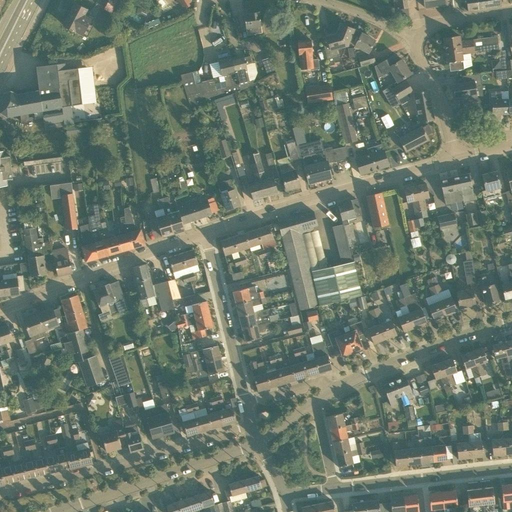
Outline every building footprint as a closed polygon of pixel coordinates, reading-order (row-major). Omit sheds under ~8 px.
[(409,0),(393,0),(395,9),(408,7),(407,0),(409,0)] [(465,0),(468,11),(479,10),(477,0),(465,0)] [(499,0),(477,0),(479,10),(500,7),(499,0)] [(64,25),(82,35),(91,18),(88,16),(91,12),(75,4),(64,25)] [(244,14),(245,24),(246,29),(248,35),(261,33),(260,24),(260,22),(259,12),(256,12),(255,11),(252,11),(251,13),(249,13),(244,14)] [(347,46),(350,39),(354,29),(340,24),(337,34),(347,46)] [(128,28),(120,31),(124,39),(132,35),(128,28)] [(362,33),(355,46),(368,53),(375,40),(362,33)] [(327,38),(323,40),(326,58),(328,66),(334,64),(333,62),(340,60),(337,48),(347,46),(337,34),(327,36),(327,38)] [(474,46),(473,40),(460,42),(459,36),(443,38),(445,50),(474,46)] [(310,40),(299,41),(298,41),(299,56),(299,55),(301,69),(319,67),(318,59),(312,60),(311,54),(312,54),(310,41),(311,41),(310,40)] [(499,49),(498,43),(474,46),(445,50),(447,63),(455,62),(457,70),(464,69),(462,55),(499,49)] [(247,70),(246,65),(253,63),(250,54),(244,56),(243,55),(231,58),(239,91),(254,83),(253,81),(249,82),(246,70),(247,70)] [(359,58),(361,66),(374,62),(372,54),(359,58)] [(390,71),(397,82),(410,74),(401,59),(398,61),(394,55),(375,66),(374,66),(378,78),(390,71)] [(270,57),(262,60),(267,75),(275,72),(270,57)] [(191,108),(239,91),(231,58),(219,61),(223,76),(223,75),(226,87),(216,90),(214,79),(195,84),(192,72),(181,75),(183,83),(191,108)] [(492,69),(500,68),(499,59),(491,60),(492,69)] [(0,112),(1,113),(7,117),(21,114),(22,122),(32,120),(32,117),(29,118),(28,113),(34,112),(34,115),(42,114),(45,130),(64,126),(64,124),(72,122),(70,105),(82,104),(78,69),(61,71),(60,66),(57,67),(57,64),(36,67),(39,91),(38,91),(38,90),(36,89),(32,89),(32,90),(31,91),(31,92),(17,95),(11,91),(4,93),(0,102),(0,112)] [(496,79),(507,78),(506,70),(501,71),(495,71),(496,79)] [(455,98),(462,97),(463,99),(477,97),(475,87),(482,86),(480,74),(467,76),(468,82),(453,84),(455,98)] [(406,94),(409,92),(412,90),(407,81),(392,90),(401,105),(407,101),(406,94)] [(308,103),(332,100),(330,85),(319,86),(319,85),(304,87),(308,103)] [(420,123),(433,120),(428,90),(415,93),(420,123)] [(332,93),(335,106),(338,119),(344,144),(357,141),(348,103),(347,103),(344,91),(332,93)] [(491,92),(492,115),(509,114),(508,99),(501,100),(501,91),(491,92)] [(232,94),(215,100),(221,120),(226,119),(223,109),(222,108),(224,106),(234,102),(232,96),(232,94)] [(365,96),(352,99),(354,109),(367,106),(365,96)] [(272,98),(259,101),(261,110),(268,109),(267,102),(273,101),(272,98)] [(428,125),(422,127),(422,126),(420,128),(417,123),(411,127),(396,135),(405,152),(416,146),(429,140),(427,135),(432,133),(428,125)] [(230,155),(226,142),(225,139),(217,142),(222,158),(230,155)] [(349,158),(346,149),(346,146),(332,150),(331,147),(324,149),(325,151),(324,151),(321,141),(296,147),(298,156),(301,166),(304,165),(309,183),(331,178),(328,163),(335,161),(335,162),(349,158)] [(296,147),(295,147),(294,142),(286,144),(291,159),(298,156),(296,147)] [(10,156),(3,156),(3,150),(0,150),(0,185),(7,185),(6,179),(12,178),(10,156)] [(384,151),(356,160),(360,174),(389,165),(384,151)] [(269,171),(275,169),(271,152),(265,153),(269,171)] [(248,155),(250,165),(256,182),(248,185),(253,200),(265,197),(253,155),(253,154),(248,155)] [(278,193),(275,183),(273,177),(265,179),(258,154),(253,155),(265,197),(278,193)] [(300,186),(297,176),(295,170),(292,162),(279,166),(286,190),(300,186)] [(243,166),(237,168),(241,180),(247,179),(243,166)] [(499,187),(500,187),(496,172),(482,175),(486,190),(481,191),(484,200),(501,196),(499,187)] [(462,190),(462,196),(473,194),(469,174),(458,176),(461,190),(462,190)] [(440,180),(445,205),(457,202),(456,199),(463,198),(462,196),(462,190),(461,190),(458,176),(440,180)] [(183,177),(179,178),(180,181),(179,182),(181,191),(187,189),(185,180),(184,181),(183,177)] [(159,191),(156,178),(150,179),(153,193),(159,191)] [(239,205),(236,195),(234,190),(230,179),(225,181),(217,183),(221,194),(226,209),(239,205)] [(71,182),(71,183),(71,185),(61,186),(67,230),(77,228),(71,182)] [(424,198),(429,197),(426,183),(415,186),(421,211),(427,210),(424,198)] [(415,213),(421,211),(415,186),(404,188),(407,202),(412,201),(415,213)] [(374,228),(388,225),(381,193),(367,196),(374,228)] [(184,230),(183,224),(182,224),(178,209),(177,209),(178,211),(173,212),(168,197),(162,199),(173,234),(184,230)] [(212,213),(218,211),(213,198),(207,200),(207,199),(178,209),(182,224),(183,224),(212,214),(212,213)] [(160,230),(162,237),(169,235),(169,234),(172,233),(173,234),(162,199),(157,201),(161,212),(164,213),(165,215),(156,218),(149,221),(152,232),(160,230)] [(341,220),(343,228),(349,227),(347,219),(361,215),(359,209),(357,199),(351,201),(342,203),(342,204),(338,205),(338,204),(337,205),(342,220),(341,220)] [(95,216),(88,217),(89,226),(90,231),(91,233),(103,230),(101,223),(98,204),(93,204),(95,216)] [(145,244),(144,243),(140,230),(136,231),(129,207),(124,209),(125,216),(126,223),(133,248),(145,244)] [(49,230),(47,214),(46,214),(46,212),(39,214),(39,220),(38,220),(38,222),(37,222),(38,232),(41,232),(41,233),(48,232),(48,230),(49,230)] [(300,230),(308,228),(318,225),(314,212),(278,222),(300,310),(362,295),(354,262),(342,264),(327,268),(311,272),(303,242),(300,230)] [(476,213),(478,223),(487,222),(485,212),(476,213)] [(440,230),(457,226),(454,213),(437,217),(440,230)] [(466,214),(468,226),(477,224),(475,213),(466,214)] [(124,234),(117,236),(121,251),(133,248),(126,223),(125,216),(120,218),(124,234)] [(413,247),(420,245),(416,227),(424,225),(422,217),(406,221),(413,247)] [(40,256),(36,234),(35,227),(33,227),(32,221),(23,223),(24,229),(22,229),(27,255),(31,277),(46,274),(44,262),(45,262),(44,255),(40,256)] [(110,255),(121,251),(117,236),(110,238),(105,221),(101,223),(103,230),(110,255)] [(274,240),(272,235),(269,225),(257,229),(261,243),(263,250),(266,257),(271,255),(269,248),(276,246),(274,239),(274,240)] [(504,239),(511,236),(511,226),(502,229),(504,239)] [(347,239),(354,237),(352,228),(344,231),(347,239)] [(249,247),(256,245),(261,243),(257,229),(244,233),(249,247)] [(103,230),(91,233),(98,258),(110,255),(103,230)] [(86,261),(98,258),(91,233),(90,231),(82,233),(84,243),(81,244),(82,246),(86,261)] [(344,231),(335,234),(342,264),(354,262),(350,248),(349,248),(347,239),(344,231)] [(232,237),(237,251),(249,247),(244,233),(232,237)] [(220,241),(225,255),(237,251),(232,237),(220,241)] [(320,238),(303,242),(311,272),(327,268),(320,238)] [(72,273),(69,259),(66,249),(52,252),(58,276),(72,273)] [(181,253),(186,268),(198,264),(193,249),(181,253)] [(186,268),(181,253),(168,257),(173,272),(186,268)] [(239,258),(241,265),(247,263),(245,256),(239,258)] [(477,283),(473,260),(467,261),(462,262),(467,285),(477,283)] [(511,263),(508,265),(510,274),(506,275),(508,283),(502,284),(505,298),(511,296),(511,263)] [(131,268),(132,269),(140,300),(155,296),(146,264),(131,268)] [(233,281),(244,278),(242,272),(232,274),(233,281)] [(187,275),(189,281),(195,279),(193,273),(187,275)] [(18,280),(23,279),(23,275),(17,276),(17,278),(2,280),(2,284),(0,284),(0,296),(19,294),(18,280)] [(499,301),(496,291),(494,284),(487,286),(485,277),(479,278),(484,298),(486,298),(487,304),(499,301)] [(432,295),(436,293),(434,286),(431,279),(426,281),(432,295)] [(100,307),(102,313),(98,315),(101,323),(113,319),(110,311),(108,304),(114,301),(118,313),(128,310),(123,296),(118,280),(117,281),(118,281),(117,281),(109,284),(100,287),(101,287),(99,288),(99,289),(97,289),(96,289),(94,289),(93,289),(100,307)] [(173,299),(170,290),(168,281),(155,284),(161,311),(174,309),(172,299),(173,299)] [(236,304),(264,297),(263,291),(256,293),(255,286),(247,288),(233,291),(236,304)] [(475,305),(473,295),(472,289),(457,292),(460,308),(475,305)] [(403,298),(405,305),(408,313),(414,328),(427,323),(415,293),(403,298)] [(82,329),(87,328),(77,295),(61,300),(66,316),(63,316),(65,322),(64,322),(65,326),(63,327),(65,333),(67,333),(82,329)] [(367,308),(365,296),(358,298),(360,310),(367,308)] [(457,311),(451,296),(440,301),(445,316),(457,311)] [(239,316),(254,313),(252,306),(265,303),(264,297),(236,304),(239,316)] [(355,298),(348,299),(350,308),(357,306),(355,298)] [(181,321),(210,314),(206,301),(192,305),(194,312),(180,316),(181,321)] [(434,320),(445,316),(440,301),(428,305),(434,320)] [(292,324),(300,322),(295,302),(287,304),(292,324)] [(373,309),(376,317),(381,315),(378,307),(373,309)] [(37,314),(44,330),(58,324),(52,309),(37,314)] [(242,329),(271,322),(268,309),(254,313),(239,316),(242,329)] [(371,319),(376,317),(373,309),(368,311),(371,319)] [(316,310),(306,312),(309,322),(318,320),(316,310)] [(398,317),(400,323),(403,332),(414,328),(408,313),(398,317)] [(44,330),(37,314),(24,319),(29,334),(31,339),(25,341),(30,358),(38,355),(33,341),(46,336),(44,330)] [(193,324),(197,338),(207,336),(205,328),(213,327),(210,314),(181,321),(176,322),(178,328),(193,324)] [(397,335),(393,325),(391,320),(379,324),(385,339),(397,335)] [(354,353),(361,350),(361,349),(362,348),(357,336),(364,333),(361,321),(348,326),(349,330),(344,332),(345,334),(352,352),(354,351),(354,353)] [(260,338),(258,332),(266,331),(265,329),(272,328),(271,322),(242,329),(245,342),(260,338)] [(286,327),(288,335),(302,332),(300,324),(286,327)] [(373,344),(385,339),(379,324),(367,329),(373,344)] [(6,343),(13,340),(7,325),(0,327),(0,343),(0,344),(0,348),(1,352),(0,352),(0,360),(0,361),(2,366),(8,364),(6,359),(13,357),(14,356),(11,349),(8,350),(6,343)] [(86,343),(82,329),(67,333),(70,344),(65,345),(66,348),(68,354),(73,353),(75,352),(74,346),(86,343)] [(345,334),(341,336),(338,330),(327,334),(332,346),(338,343),(343,356),(344,355),(345,357),(352,354),(351,352),(352,352),(345,334)] [(67,333),(65,333),(66,336),(59,337),(61,343),(50,345),(52,351),(66,348),(65,345),(70,344),(67,333)] [(511,339),(502,342),(508,368),(511,366),(511,339)] [(313,355),(326,351),(323,340),(310,343),(313,355)] [(503,369),(508,368),(502,342),(492,345),(495,359),(500,357),(503,369)] [(88,386),(95,384),(104,381),(95,355),(90,357),(86,343),(74,346),(75,352),(73,353),(76,362),(79,361),(88,386)] [(185,367),(221,358),(218,346),(190,352),(190,354),(182,356),(185,367)] [(487,361),(486,357),(482,348),(472,351),(480,376),(483,386),(489,385),(486,374),(482,363),(487,361)] [(26,362),(22,349),(16,350),(19,363),(26,362)] [(474,378),(480,376),(472,351),(461,355),(465,368),(470,367),(474,378)] [(110,358),(112,367),(125,363),(123,354),(110,358)] [(325,371),(332,369),(327,355),(315,358),(319,373),(320,373),(321,374),(325,372),(325,371)] [(203,376),(214,373),(224,371),(221,358),(185,367),(186,373),(195,371),(200,370),(201,370),(203,376)] [(307,377),(319,373),(315,358),(302,362),(307,377)] [(457,371),(456,368),(452,358),(441,362),(450,387),(456,385),(452,373),(457,371)] [(257,368),(256,364),(255,362),(248,363),(250,370),(255,369),(257,368)] [(294,380),(307,377),(302,362),(290,366),(294,380)] [(444,389),(450,387),(441,362),(431,366),(435,379),(440,377),(444,389)] [(282,384),(294,380),(290,366),(277,369),(282,384)] [(511,377),(511,376),(509,368),(503,370),(505,379),(511,377)] [(269,388),(282,384),(277,369),(265,373),(269,388)] [(269,388),(265,373),(257,375),(253,377),(258,391),(264,389),(265,390),(270,389),(269,388)] [(24,378),(28,387),(36,383),(33,375),(24,378)] [(414,397),(409,386),(405,377),(393,381),(400,396),(406,394),(408,399),(414,397)] [(165,381),(158,383),(163,400),(170,398),(165,381)] [(394,398),(400,396),(393,381),(383,386),(391,406),(397,404),(394,398)] [(486,391),(488,398),(500,395),(499,388),(486,391)] [(134,392),(125,394),(128,407),(137,405),(134,392)] [(94,395),(86,397),(88,405),(93,403),(95,399),(94,395)] [(41,399),(34,402),(36,410),(44,407),(41,399)] [(163,435),(174,432),(166,404),(155,407),(163,435)] [(441,404),(435,406),(436,413),(443,411),(441,404)] [(414,419),(412,406),(405,408),(407,421),(414,419)] [(152,438),(163,435),(155,407),(144,410),(152,438)] [(224,425),(236,422),(232,407),(220,411),(224,425)] [(10,410),(0,410),(0,420),(10,420),(10,410)] [(212,429),(224,425),(220,411),(207,414),(212,429)] [(330,429),(345,426),(342,413),(327,416),(330,429)] [(199,432),(212,429),(207,414),(195,418),(199,432)] [(143,448),(141,439),(139,433),(131,436),(129,427),(131,426),(129,417),(121,419),(127,442),(130,452),(143,448)] [(187,436),(199,432),(195,418),(183,422),(187,436)] [(113,422),(115,427),(116,431),(101,435),(106,452),(114,449),(115,450),(115,449),(119,448),(119,449),(120,448),(121,447),(120,444),(127,442),(121,419),(113,422)] [(357,423),(350,424),(352,430),(353,433),(367,430),(365,421),(357,423)] [(67,423),(60,425),(64,442),(71,440),(67,423)] [(333,441),(347,438),(345,426),(330,429),(333,441)] [(432,446),(434,462),(447,460),(445,446),(451,445),(450,436),(438,437),(439,445),(432,446)] [(335,454),(350,451),(347,438),(333,441),(335,454)] [(504,438),(492,439),(491,440),(493,455),(505,454),(504,438)] [(421,463),(418,439),(413,440),(414,448),(407,449),(409,465),(421,463)] [(421,463),(434,462),(432,446),(425,447),(424,439),(418,439),(421,463)] [(469,442),(470,458),(483,456),(481,441),(469,442)] [(409,465),(407,449),(399,450),(398,442),(393,442),(396,466),(409,465)] [(458,459),(470,458),(469,442),(456,443),(458,459)] [(92,463),(90,453),(88,443),(76,446),(77,451),(78,451),(81,466),(92,463)] [(66,454),(67,454),(65,447),(54,450),(56,456),(59,470),(70,468),(66,454)] [(338,467),(348,465),(353,463),(351,456),(358,455),(365,453),(364,448),(357,449),(350,451),(335,454),(338,467)] [(384,448),(370,449),(371,457),(384,457),(384,448)] [(70,468),(81,466),(78,451),(77,451),(67,454),(66,454),(70,468)] [(48,473),(59,470),(56,456),(45,458),(48,473)] [(37,475),(48,473),(45,458),(34,461),(37,475)] [(26,478),(37,475),(34,461),(23,463),(26,478)] [(15,481),(26,478),(23,463),(12,466),(15,481)] [(12,466),(1,469),(4,484),(5,484),(5,483),(15,481),(12,466)] [(246,492),(266,486),(264,479),(259,481),(258,476),(243,480),(246,492)] [(245,492),(246,492),(243,480),(229,484),(230,489),(225,490),(227,497),(228,497),(229,501),(222,503),(224,511),(235,511),(236,511),(233,502),(247,498),(245,492)] [(508,500),(511,500),(511,484),(501,485),(504,509),(509,509),(508,500)] [(494,503),(492,487),(467,490),(469,511),(490,511),(495,511),(494,503)] [(452,511),(457,511),(455,490),(442,492),(444,508),(452,507),(452,511)] [(209,511),(208,506),(214,504),(210,491),(199,494),(203,508),(204,511),(209,511)] [(436,511),(436,509),(444,508),(442,492),(429,494),(430,511),(436,511)] [(203,508),(199,494),(187,498),(192,511),(203,508)] [(413,511),(418,511),(417,495),(403,497),(405,511),(407,511),(413,511)] [(405,511),(403,497),(390,498),(391,511),(405,511)] [(180,511),(190,511),(192,511),(187,498),(177,502),(180,511)] [(250,502),(252,507),(261,505),(260,499),(250,502)] [(379,511),(379,504),(378,500),(365,501),(366,511),(379,511)] [(318,511),(334,511),(335,510),(334,505),(333,501),(317,504),(318,511)] [(366,511),(365,501),(352,503),(352,511),(366,511)] [(180,511),(177,502),(166,506),(168,511),(180,511)] [(215,511),(224,511),(222,503),(213,506),(215,511)]
